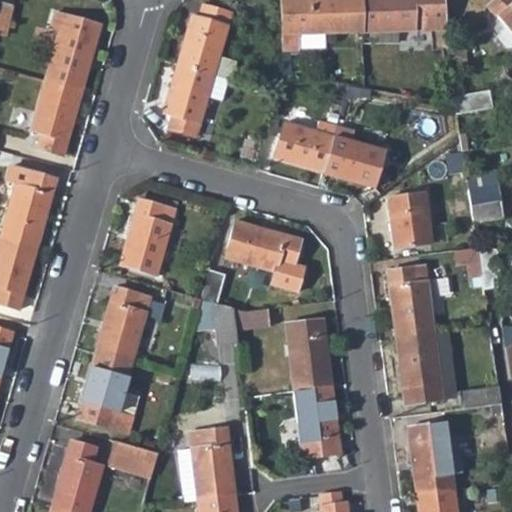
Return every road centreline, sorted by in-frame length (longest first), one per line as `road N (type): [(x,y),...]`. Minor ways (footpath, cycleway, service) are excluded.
road 1 (residential): [(107,147),(329,214),(344,234),(381,478)]
road 2 (residential): [(4,511),(107,147)]
road 3 (residential): [(107,147),(143,0)]
